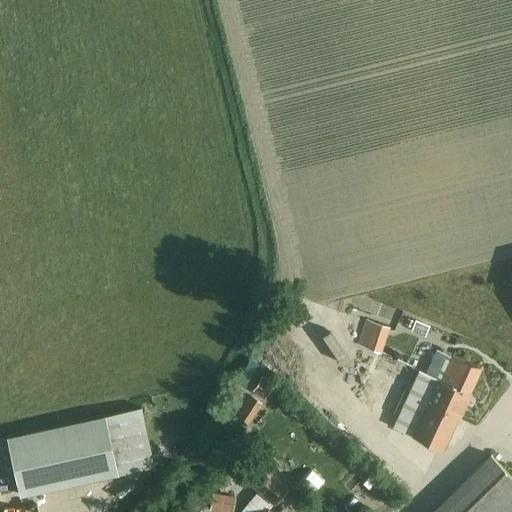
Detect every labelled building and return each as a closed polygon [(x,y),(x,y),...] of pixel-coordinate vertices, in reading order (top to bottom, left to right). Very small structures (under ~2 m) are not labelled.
[(367,320),(360,344),(380,350),(387,327),(367,320)] [(442,446),(477,369),(433,349),(422,372),(417,370),(393,424),(442,446)] [(286,388),(294,376),(281,367),(273,379),(286,388)] [(262,376),(254,389),(264,396),(273,382),(262,376)] [(250,393),(234,417),(246,425),(262,401),(250,393)] [(101,417),(4,439),(17,497),(114,475),(101,417)] [(511,511),(511,475),(489,452),(426,511),(511,511)] [(273,499),(290,481),(265,459),(249,478),(273,499)] [(124,504),(157,477),(148,466),(115,492),(124,504)] [(213,511),(219,511),(230,511),(233,498),(216,495),(213,511)]
